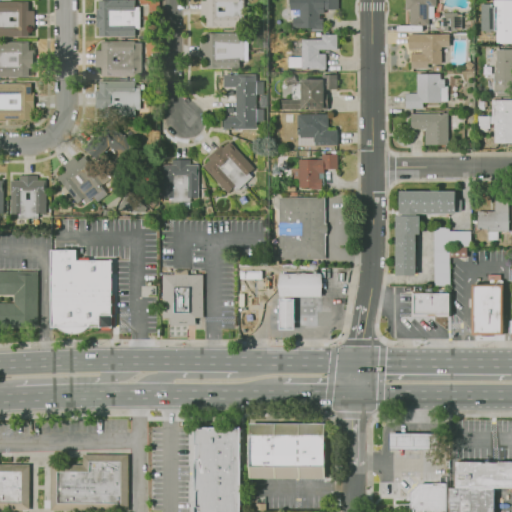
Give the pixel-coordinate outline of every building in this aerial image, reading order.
[(136,36),(99,36),(99,27),(96,27),(96,9),(99,9),(99,0),(134,0),(134,7),(140,7),(140,29),(136,29),(136,36)] [(205,25),(243,26),(243,0),(199,0),(199,17),(205,17),(205,25)] [(337,0),(289,0),(289,9),(298,9),(298,16),(291,16),(291,28),(320,28),(320,10),(337,10),(337,0)] [(408,9),(408,24),(432,25),(432,0),(404,0),(404,9),(408,9)] [(511,0),(492,0),(492,3),(479,3),(480,31),(494,30),(495,43),(511,43),(511,0)] [(29,36),(0,36),(0,2),(29,2),(29,11),(36,11),(36,27),(29,27),(29,36)] [(460,12),(441,13),(441,30),(460,30),(460,12)] [(200,68),(238,67),(238,60),(244,60),(243,31),(206,32),(206,42),(199,42),(200,68)] [(448,33),(407,33),(407,50),(410,50),(410,68),(428,68),(428,63),(440,63),(440,46),(448,46),(448,33)] [(300,39),(301,56),(288,56),(288,68),(325,68),(324,50),(336,50),(335,34),(320,34),(320,38),(300,39)] [(135,77),(102,77),(102,67),(96,67),(96,50),(102,50),(102,41),(135,41),(135,43),(148,43),(148,60),(143,60),(143,75),(135,75),(135,77)] [(29,78),(0,77),(0,42),(29,42),(29,50),(35,50),(35,68),(29,68),(29,78)] [(493,94),(511,94),(511,48),(494,48),(493,94)] [(235,87),(234,115),(223,115),(223,128),(255,128),(255,94),(262,94),(262,80),(255,80),(255,74),(223,73),(223,87),(235,87)] [(321,79),(300,79),(300,108),(325,108),(325,88),(336,88),(336,73),(321,73),(321,79)] [(443,73),(416,73),(416,92),(404,92),(404,108),(422,108),(422,102),(444,102),(443,73)] [(135,117),(99,117),(99,108),(96,108),(96,91),(99,91),(99,81),(135,81),(135,85),(140,85),(140,101),(150,101),(150,110),(135,110),(135,117)] [(30,120),(0,120),(0,83),(31,83),(31,92),(35,92),(35,108),(29,108),(30,120)] [(493,142),(511,142),(511,99),(490,99),(490,115),(477,115),(477,127),(493,127),(493,142)] [(423,144),(447,144),(447,112),(410,113),(410,128),(423,128),(423,144)] [(336,144),(336,129),(327,129),(327,113),(296,114),(296,145),(336,144)] [(119,177),(107,167),(118,154),(109,147),(98,160),(86,150),(108,122),(141,150),(119,177)] [(228,194),(255,169),(228,139),(201,164),(228,194)] [(320,158),(297,159),(298,188),(321,187),(321,168),(336,168),(336,154),(320,154),(320,158)] [(77,203),(57,177),(64,171),(61,167),(74,157),(77,161),(85,155),(96,170),(101,166),(110,178),(99,187),(101,190),(85,202),(83,199),(77,203)] [(197,196),(196,164),(188,164),(188,160),(162,160),(162,197),(170,197),(170,201),(188,201),(188,196),(197,196)] [(39,219),(18,219),(18,214),(11,214),(11,180),(20,180),(20,175),(38,175),(38,180),(46,180),(46,214),(39,214),(39,219)] [(416,274),(416,213),(460,213),(460,198),(454,198),(455,190),(396,190),(395,274),(416,274)] [(507,198),(493,198),(493,210),(476,210),(476,228),(487,228),(487,239),(496,239),(496,231),(507,231),(507,198)] [(281,199),(325,199),(325,260),(281,260),(281,199)] [(434,286),(449,286),(449,256),(469,256),(468,230),(448,230),(448,227),(433,227),(434,286)] [(51,250),(77,250),(78,261),(113,261),(114,327),(90,327),(85,333),(78,335),(70,334),(65,331),(59,328),(53,328),(51,250)] [(0,295),(15,295),(15,305),(0,305),(0,328),(38,328),(38,271),(0,271),(0,295)] [(281,274),(323,274),(322,298),(281,298),(281,274)] [(165,319),(170,319),(170,326),(195,326),(195,320),(203,320),(203,276),(165,276),(165,319)] [(474,284),(508,284),(508,336),(474,336),(474,284)] [(414,292),(453,292),(453,318),(414,317),(414,292)] [(282,301),(295,301),(295,329),(282,329),(282,301)] [(252,423),(329,424),(328,480),(252,479),(252,423)] [(197,511),(198,427),(243,428),(242,511),(197,511)] [(389,434),(448,434),(448,448),(389,448),(389,434)] [(51,511),(51,466),(83,466),(83,456),(129,456),(129,511),(51,511)] [(458,464),(511,463),(511,490),(497,491),(497,511),(452,511),(452,490),(458,490),(458,464)] [(0,466),(30,466),(30,511),(0,511),(0,466)] [(419,483),(444,483),(444,511),(409,511),(409,493),(419,483)]
